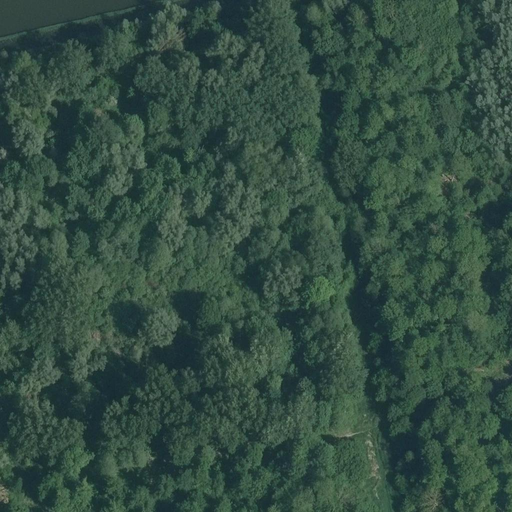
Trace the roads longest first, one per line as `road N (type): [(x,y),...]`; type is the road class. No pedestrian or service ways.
road 1 (track): [(374,511),(361,459),(368,384),(296,7)]
road 2 (track): [(0,510),(422,422)]
